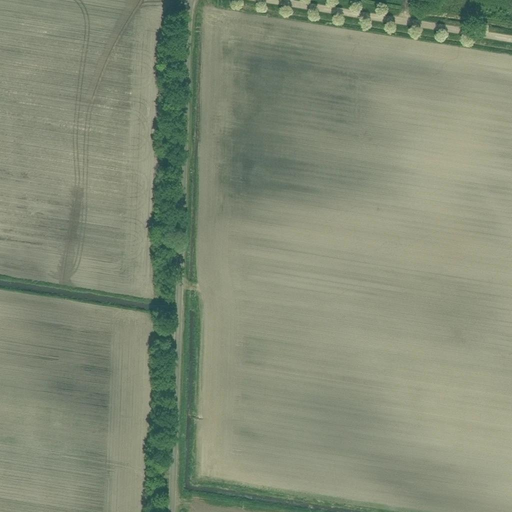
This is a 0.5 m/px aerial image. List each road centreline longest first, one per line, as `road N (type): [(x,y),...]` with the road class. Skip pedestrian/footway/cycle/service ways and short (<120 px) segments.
road 1 (unclassified): [(192,0),(173,511)]
road 2 (track): [(511,39),(263,0)]
